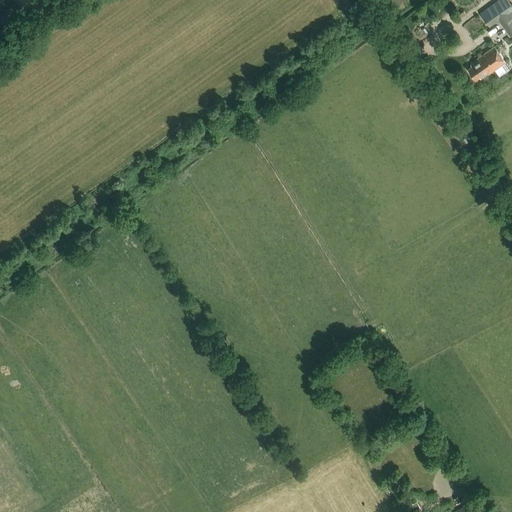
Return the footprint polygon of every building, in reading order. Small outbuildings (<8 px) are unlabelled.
[(511,4),(508,0),(498,0),(480,13),(490,27),(499,20),(511,37),(511,35),(511,4)] [(471,64),(472,67),(469,69),(476,80),(480,78),(481,79),(489,73),(490,75),(506,62),(495,46),(477,58),(478,59),(471,64)] [(451,459),(443,464),(447,471),(455,466),(451,459)] [(470,483),(460,468),(449,476),(459,490),(470,483)] [(475,511),(471,503),(453,511),(475,511)]
